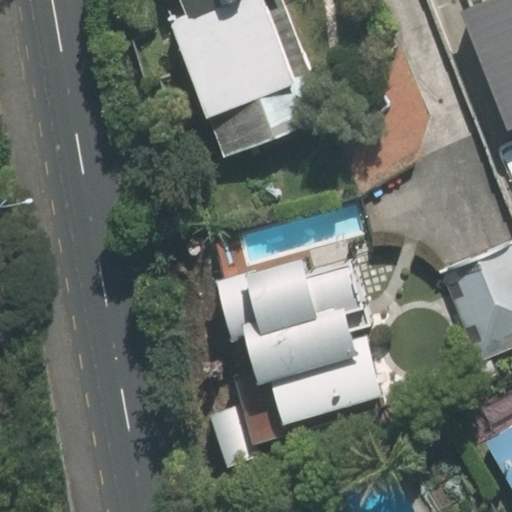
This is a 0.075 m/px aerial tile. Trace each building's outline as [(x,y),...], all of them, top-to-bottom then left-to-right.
[(215,169),(340,121),(292,0),(169,0),(173,10),(156,17),(215,169)] [(511,0),(468,0),(463,2),(511,125),(511,0)] [(511,350),(511,241),(441,273),(481,364),(511,350)] [(201,408),(220,458),(390,393),(335,248),(215,294),(251,388),(201,408)] [(511,427),(479,446),(511,505),(511,427)]
